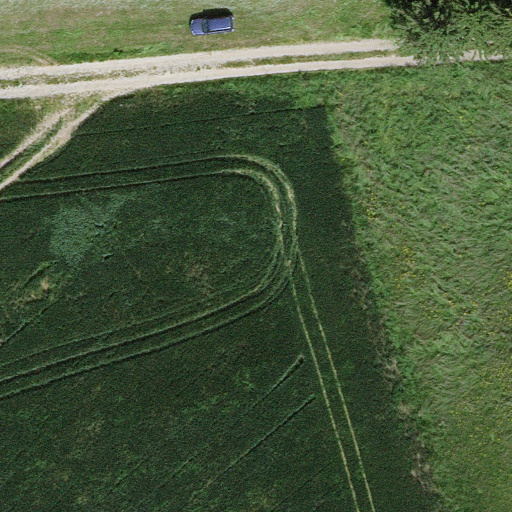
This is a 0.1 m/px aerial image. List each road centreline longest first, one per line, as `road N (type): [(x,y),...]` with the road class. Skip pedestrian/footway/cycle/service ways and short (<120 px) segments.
road 1 (track): [(0,89),(511,46)]
road 2 (track): [(122,74),(73,127),(0,184)]
